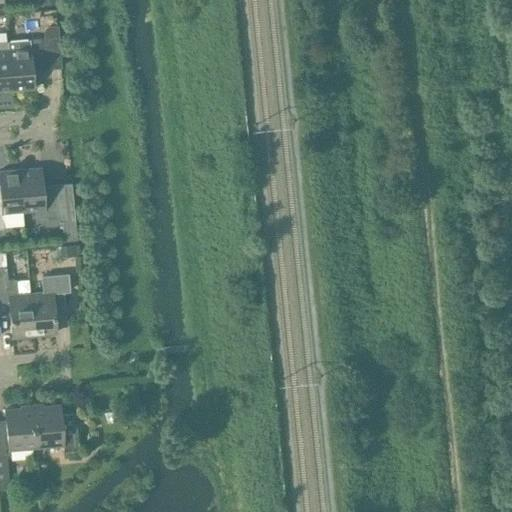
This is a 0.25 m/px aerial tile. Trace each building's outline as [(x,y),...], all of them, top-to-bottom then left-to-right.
[(19,39),(7,40),(8,48),(11,90),(34,88),(32,70),(44,69),(61,68),(58,36),(57,27),(50,27),(47,31),(47,37),(41,38),(19,39)] [(7,40),(0,40),(0,90),(11,90),(8,48),(7,40)] [(41,167),(19,169),(23,211),(34,210),(35,217),(57,215),(54,184),(43,184),(41,167)] [(0,220),(2,220),(2,213),(23,211),(19,169),(0,171),(0,220)] [(74,219),(62,220),(63,228),(64,240),(76,239),(75,227),(74,219)] [(6,265),(0,265),(0,312),(7,312),(8,316),(9,316),(11,337),(34,335),(30,293),(17,294),(16,279),(7,280),(6,265)] [(42,292),(30,293),(34,335),(56,333),(54,312),(56,311),(55,307),(65,307),(63,292),(70,291),(68,273),(41,275),(42,292)] [(43,403),(32,404),(32,407),(35,447),(62,445),(63,451),(78,450),(75,413),(60,415),(59,405),(43,406),(43,403)] [(5,420),(0,420),(0,456),(4,457),(6,457),(9,456),(9,450),(35,447),(32,407),(32,404),(20,405),(20,408),(4,410),(5,420)]
